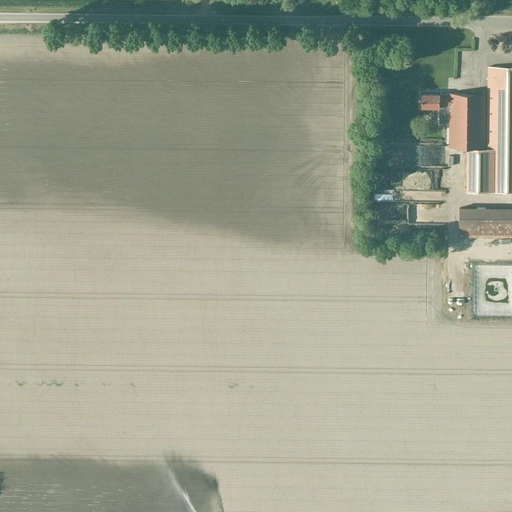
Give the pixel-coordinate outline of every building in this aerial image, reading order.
[(511,67),(487,68),(486,147),(487,147),(487,149),(467,149),(466,191),(511,191),(511,67)] [(449,95),(440,95),(421,95),(421,108),(440,108),(440,106),(450,106),(449,147),(484,148),(485,94),(449,94),(449,95)] [(511,208),(459,208),(459,237),(511,237),(511,208)] [(462,284),(463,265),(449,264),(448,288),(456,289),(456,284),(462,284)] [(511,312),(511,267),(473,269),(473,314),(488,314),(488,307),(481,307),(480,289),(490,289),(490,281),(501,281),(501,289),(507,289),(508,312),(511,312)] [(463,318),(462,291),(447,292),(448,318),(463,318)]
